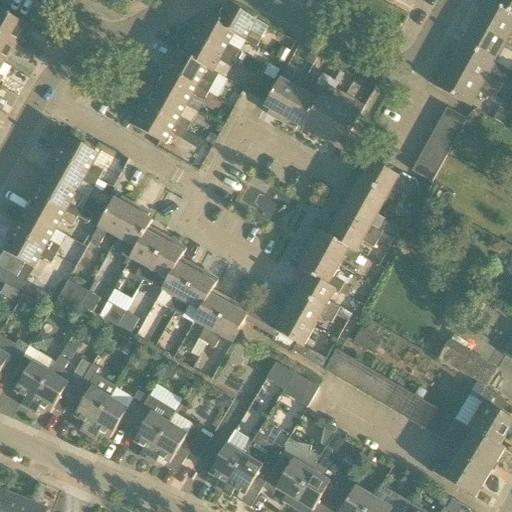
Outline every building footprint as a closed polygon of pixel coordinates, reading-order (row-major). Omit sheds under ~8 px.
[(488,0),(485,0),(474,21),(511,42),(511,15),(504,11),(505,9),(494,3),(488,0)] [(511,0),(495,0),(494,3),(505,9),(504,11),(511,15),(511,0)] [(213,17),(211,20),(235,34),(234,35),(257,48),(262,39),(251,32),(257,21),(227,4),(218,20),(213,17)] [(0,38),(20,49),(23,44),(17,41),(26,25),(0,10),(0,38)] [(189,32),(237,59),(241,52),(229,45),(234,35),(235,34),(211,20),(205,17),(197,31),(192,28),(189,32)] [(511,42),(474,21),(462,44),(496,62),(504,48),(511,52),(511,42)] [(192,40),(184,54),(196,61),(195,64),(212,74),(219,62),(230,68),(231,69),(237,59),(189,32),(187,36),(187,37),(192,40)] [(0,61),(4,64),(13,49),(18,52),(20,49),(0,38),(0,61)] [(460,47),(449,66),(499,93),(503,85),(488,77),(496,62),(462,44),(460,47)] [(282,48),(277,57),(284,61),(289,52),(282,48)] [(164,64),(162,67),(208,93),(212,87),(213,85),(217,77),(212,74),(195,64),(196,61),(184,54),(178,51),(170,67),(164,64)] [(310,52),(306,60),(306,63),(313,67),(319,57),(310,52)] [(266,63),(261,72),(274,80),(279,70),(266,63)] [(449,66),(437,88),(454,98),(471,108),(480,92),(495,100),(499,93),(449,66)] [(165,75),(157,90),(187,106),(192,97),(203,103),(208,93),(162,67),(159,72),(165,75)] [(268,115),(283,124),(301,92),(289,85),(295,74),(287,69),(265,108),(270,111),(268,115)] [(336,70),(331,81),(338,85),(339,85),(345,75),(336,70)] [(267,77),(262,86),(269,90),(274,81),(267,77)] [(304,130),(326,91),(316,85),(310,97),(301,92),(283,124),(296,131),(298,127),(304,130)] [(329,102),(335,90),(328,86),(304,130),(321,139),(339,107),(329,102)] [(187,132),(192,124),(181,117),(187,106),(157,90),(148,105),(143,101),(140,106),(187,132)] [(212,105),(216,98),(208,93),(204,101),(212,105)] [(365,107),(357,102),(350,113),(339,107),(321,139),(336,148),(338,144),(344,146),(365,107)] [(183,140),(187,132),(140,106),(138,109),(144,113),(135,128),(165,145),(172,134),(183,140)] [(511,114),(500,108),(494,119),(511,128),(511,114)] [(442,120),(461,131),(467,120),(448,109),(442,120)] [(436,130),(455,141),(461,131),(442,120),(436,130)] [(430,141),(449,151),(455,141),(436,130),(430,141)] [(210,135),(206,142),(213,146),(217,139),(210,135)] [(52,154),(99,180),(103,172),(92,166),(99,155),(69,138),(60,154),(54,150),(52,154)] [(424,151),(444,162),(449,151),(430,141),(424,151)] [(444,162),(424,151),(418,161),(438,172),(444,162)] [(55,162),(47,176),(77,193),(83,183),(94,189),(99,180),(52,154),(50,158),(55,162)] [(366,165),(358,179),(399,203),(403,195),(393,189),(394,187),(399,178),(383,169),(369,161),(368,160),(366,165)] [(438,172),(418,161),(412,172),(432,183),(438,172)] [(33,188),(31,192),(78,218),(88,224),(89,223),(93,216),(83,210),(71,204),(77,193),(47,176),(39,191),(37,191),(37,190),(33,188)] [(396,210),(399,203),(358,179),(347,198),(378,216),(385,204),(396,210)] [(62,220),(73,227),(78,218),(31,192),(29,196),(34,199),(26,214),(56,231),(62,220)] [(347,198),(336,217),(378,240),(389,221),(378,216),(347,198)] [(114,200),(93,238),(101,243),(107,232),(119,238),(136,207),(122,199),(120,203),(114,200)] [(132,260),(149,229),(153,222),(148,219),(150,215),(136,207),(119,238),(130,244),(124,255),(132,260)] [(12,226),(9,230),(57,257),(61,248),(50,242),(50,240),(56,231),(26,214),(18,229),(12,226)] [(322,233),(357,253),(364,241),(374,247),(378,240),(336,217),(326,236),(322,233)] [(149,229),(132,260),(142,265),(136,276),(145,281),(168,239),(149,229)] [(13,237),(4,252),(25,264),(34,269),(41,257),(53,264),(57,257),(9,230),(8,234),(13,237)] [(360,255),(357,253),(322,233),(319,238),(315,236),(307,250),(339,268),(345,256),(356,262),(359,257),(360,255)] [(168,239),(145,281),(152,285),(158,274),(170,280),(181,260),(187,250),(168,239)] [(307,250),(299,264),(302,266),(303,266),(300,271),(300,272),(304,274),(318,282),(319,280),(329,286),(337,290),(336,292),(339,293),(347,298),(352,290),(343,285),(344,284),(340,282),(333,278),(339,268),(307,250)] [(450,250),(442,265),(457,274),(466,259),(450,250)] [(177,312),(200,271),(181,260),(170,280),(164,291),(174,297),(168,307),(177,312)] [(29,286),(16,279),(0,268),(0,281),(5,285),(1,294),(19,304),(20,302),(29,286)] [(200,271),(177,312),(184,316),(187,313),(190,306),(201,312),(202,311),(213,292),(219,281),(200,271)] [(304,274),(294,293),(336,316),(343,320),(348,312),(330,303),(331,301),(336,292),(337,290),(329,286),(319,280),(318,282),(304,274)] [(81,306),(88,292),(69,281),(59,301),(78,311),(81,306)] [(90,292),(93,295),(99,284),(95,282),(90,292)] [(29,286),(20,302),(32,309),(41,293),(29,286)] [(101,299),(88,292),(81,306),(93,313),(101,299)] [(196,322),(195,323),(206,329),(200,340),(208,344),(232,302),(213,292),(202,311),(201,312),(196,322)] [(294,293),(283,312),(315,329),(321,318),(332,324),(333,322),(336,316),(294,293)] [(232,302),(208,344),(216,349),(222,338),(233,344),(251,313),(232,302)] [(52,303),(44,315),(48,318),(56,305),(52,303)] [(106,320),(118,327),(126,313),(114,306),(106,320)] [(305,359),(310,350),(305,347),(315,329),(283,312),(273,330),(297,344),(292,352),(305,359)] [(16,346),(0,335),(0,374),(1,373),(11,378),(30,347),(19,340),(16,346)] [(134,345),(125,341),(119,351),(128,356),(134,345)] [(66,348),(62,355),(69,360),(72,361),(79,349),(69,343),(66,348)] [(448,343),(438,361),(489,390),(499,373),(448,343)] [(57,364),(30,347),(11,378),(20,384),(15,392),(26,398),(21,406),(29,411),(57,364)] [(326,371),(336,377),(348,358),(338,351),(326,371)] [(57,364),(29,411),(36,415),(39,411),(41,408),(44,409),(46,411),(51,414),(54,410),(58,413),(63,416),(70,403),(83,382),(74,377),(69,384),(59,378),(64,371),(68,363),(60,358),(57,364)] [(347,384),(359,364),(348,358),(336,377),(347,384)] [(358,390),(370,371),(359,364),(347,384),(358,390)] [(268,381),(284,391),(288,384),(294,375),(278,365),(268,381)] [(116,388),(96,376),(99,370),(93,366),(83,382),(70,403),(80,409),(75,418),(85,424),(80,431),(88,436),(116,389),(116,388)] [(368,397),(380,377),(370,371),(358,390),(368,397)] [(175,372),(165,376),(168,384),(178,381),(175,372)] [(308,409),(320,390),(294,375),(285,391),(283,394),(308,409)] [(379,403),(391,383),(380,377),(368,397),(379,403)] [(390,410),(402,390),(391,383),(379,403),(390,410)] [(116,389),(88,436),(96,441),(99,437),(101,433),(111,439),(121,423),(130,428),(147,400),(137,394),(134,399),(116,389)] [(483,403),(468,428),(469,429),(474,432),(500,446),(511,426),(511,420),(501,414),(508,402),(486,389),(479,401),(483,403)] [(401,416),(412,396),(402,390),(390,410),(401,416)] [(411,422),(423,403),(412,396),(401,416),(411,422)] [(147,461),(176,414),(149,398),(147,400),(130,428),(140,434),(135,443),(145,449),(140,457),(147,461)] [(422,429),(434,409),(423,403),(411,422),(422,429)] [(422,429),(433,435),(445,416),(434,409),(422,429)] [(176,414),(147,461),(155,466),(156,465),(158,462),(160,458),(170,465),(173,460),(174,459),(183,465),(190,454),(197,458),(199,460),(210,443),(212,439),(210,439),(207,436),(192,428),(193,425),(176,414)] [(443,442),(446,438),(455,422),(445,416),(433,435),(443,442)] [(327,430),(322,441),(341,449),(345,438),(327,430)] [(251,446),(250,440),(236,432),(210,475),(220,481),(215,489),(223,493),(251,446)] [(491,474),(496,466),(506,449),(500,446),(474,432),(464,447),(464,449),(453,442),(448,450),(460,457),(491,474)] [(251,446),(223,493),(231,498),(233,494),(235,490),(246,497),(250,490),(260,496),(264,489),(275,471),(286,453),(282,450),(258,435),(251,446)] [(286,453),(275,471),(285,477),(277,490),(284,495),(287,496),(284,502),(292,507),(321,459),(327,449),(328,449),(323,446),(317,456),(311,453),(312,447),(298,445),(290,440),(289,439),(282,450),(286,453)] [(321,459),(292,507),(299,511),(300,511),(304,506),(313,511),(314,511),(326,492),(336,499),(349,478),(348,478),(354,469),(343,463),(342,465),(333,459),(333,457),(332,451),(328,449),(327,449),(321,459)] [(372,464),(377,455),(366,449),(361,458),(372,464)] [(476,499),(486,483),(491,474),(460,457),(455,464),(450,473),(438,466),(433,474),(476,499)] [(367,511),(375,499),(357,488),(359,485),(349,478),(336,499),(346,505),(341,511),(367,511)] [(375,499),(367,511),(406,511),(410,505),(400,499),(398,504),(393,510),(380,502),(384,495),(389,488),(384,485),(379,493),(375,499)] [(43,511),(45,510),(0,491),(0,511),(43,511)]
